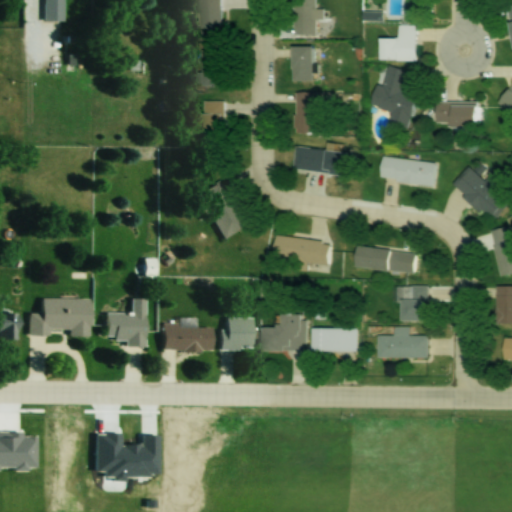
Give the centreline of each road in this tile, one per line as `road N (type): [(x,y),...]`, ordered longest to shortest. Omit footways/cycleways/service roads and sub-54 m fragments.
road 1 (residential): [(459,402),(456,277),(447,241),(415,222),(294,207),(255,177),(251,0)]
road 2 (tertiary): [(0,396),(511,401)]
